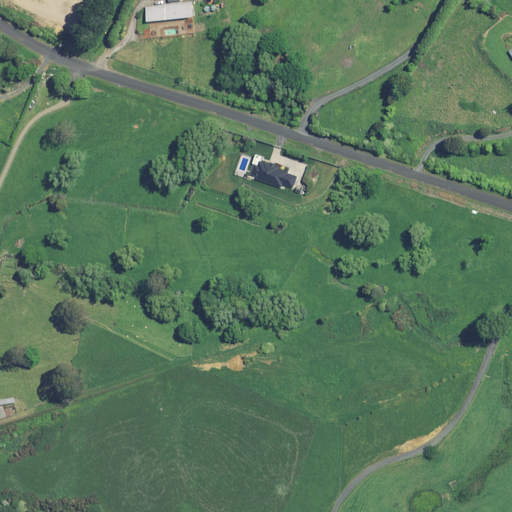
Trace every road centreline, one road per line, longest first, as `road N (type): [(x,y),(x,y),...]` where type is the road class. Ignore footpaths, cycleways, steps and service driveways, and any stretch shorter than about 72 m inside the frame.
road 1 (unclassified): [(511,206),(107,75),(0,24)]
road 2 (track): [(511,319),(450,429),(384,461),(337,511)]
